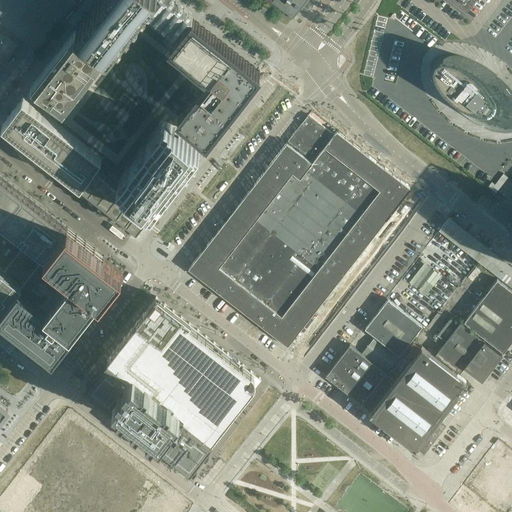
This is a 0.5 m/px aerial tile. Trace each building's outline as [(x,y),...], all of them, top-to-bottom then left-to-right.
[(170,0),(99,0),(77,28),(110,54),(143,11),(144,11),(177,36),(192,16),(170,0)] [(177,115),(208,139),(261,71),(192,16),(177,36),(169,46),(207,76),(177,115)] [(32,86),(64,112),(110,54),(77,28),(32,86)] [(504,82),(501,80),(500,79),(497,76),(493,73),(489,70),(485,67),(481,65),(477,62),(473,60),(468,59),(464,57),(459,56),(454,55),(450,54),(445,55),(440,56),(436,59),(433,62),(431,67),(431,72),(432,77),(434,81),(436,86),(438,90),(441,94),(444,98),(447,101),(450,105),(454,108),(457,111),(461,114),(465,117),(469,120),(473,122),(477,125),(482,127),(486,129),(491,130),(495,132),(500,132),(505,133),(510,132),(511,131),(511,91),(511,90),(507,86),(504,82)] [(102,157),(24,96),(3,123),(82,184),(97,165),(102,157)] [(324,143),(332,133),(309,114),(288,140),(312,159),(324,143)] [(153,208),(201,147),(167,120),(118,182),(97,165),(82,184),(138,228),(153,208)] [(336,181),(361,149),(337,130),(312,162),(336,181)] [(351,192),(336,181),(312,162),(287,142),(263,173),(327,223),(339,208),(351,192)] [(351,192),(376,161),(361,149),(336,181),(351,192)] [(380,189),(392,174),(376,161),(351,192),(368,206),(380,189)] [(327,223),(263,173),(250,190),(299,228),(314,240),(327,223)] [(0,313),(22,285),(4,271),(0,268),(0,224),(25,244),(43,258),(68,227),(0,174),(0,313)] [(398,204),(411,188),(392,174),(380,189),(398,204)] [(386,220),(398,204),(380,189),(368,206),(386,220)] [(262,276),(299,228),(250,190),(212,237),(244,262),(262,276)] [(386,220),(368,206),(351,192),(339,208),(374,236),(386,220)] [(374,236),(339,208),(327,223),(362,250),(374,236)] [(446,236),(456,224),(449,218),(439,230),(446,236)] [(362,250),(327,223),(314,240),(349,267),(362,250)] [(454,242),(464,230),(456,224),(446,236),(454,242)] [(123,270),(68,227),(43,258),(22,285),(0,313),(0,318),(53,359),(53,360),(73,334),(72,333),(99,298),(101,299),(124,271),(123,270)] [(312,315),(349,267),(314,240),(299,228),(262,276),(278,289),(312,315)] [(462,248),(471,236),(464,230),(454,242),(462,248)] [(477,262),(437,232),(419,255),(458,286),(477,262)] [(469,254),(479,241),(471,236),(462,248),(469,254)] [(244,262),(212,237),(201,252),(217,265),(233,277),(244,262)] [(477,260),(487,247),(479,241),(469,254),(477,260)] [(4,271),(22,285),(43,258),(25,244),(4,271)] [(485,266),(494,253),(487,247),(477,260),(485,266)] [(205,281),(217,265),(201,252),(188,268),(205,281)] [(492,272),(502,259),(494,253),(485,266),(492,272)] [(500,278),(510,265),(502,259),(492,272),(500,278)] [(238,307),(262,276),(244,262),(233,277),(220,293),(238,307)] [(416,288),(432,268),(425,262),(409,282),(416,288)] [(220,293),(233,277),(217,265),(205,281),(220,293)] [(507,284),(511,277),(511,267),(510,265),(500,278),(507,284)] [(425,295),(441,275),(434,270),(419,289),(425,295)] [(254,320),(266,304),(278,289),(262,276),(238,307),(254,320)] [(503,352),(511,340),(511,290),(497,278),(464,321),(503,352)] [(312,315),(278,289),(266,304),(281,315),(300,330),(312,315)] [(428,313),(414,302),(411,307),(395,294),(391,298),(421,322),(428,313)] [(108,357),(107,358),(212,440),(213,438),(212,438),(215,434),(216,435),(217,434),(217,433),(217,432),(221,427),(221,428),(222,427),(223,426),(223,425),(223,424),(227,419),(227,420),(228,419),(229,418),(230,417),(229,417),(233,411),(234,412),(234,411),(235,411),(236,410),(235,410),(236,409),(235,409),(239,403),(240,404),(240,403),(241,403),(242,402),(242,401),(241,401),(245,395),(246,396),(246,395),(247,395),(248,394),(248,393),(252,388),(253,387),(253,388),(254,386),(254,385),(258,379),(259,380),(259,379),(260,379),(261,378),(259,377),(258,377),(252,372),(252,371),(251,370),(250,370),(249,370),(244,366),(244,365),(243,364),(242,365),(240,363),(240,362),(238,360),(238,361),(233,358),(233,357),(228,354),(228,353),(229,353),(227,352),(226,352),(223,350),(223,349),(222,348),(221,347),(221,348),(215,344),(216,343),(215,343),(215,342),(214,341),(213,342),(213,341),(212,342),(207,337),(207,336),(206,335),(205,335),(204,335),(199,331),(199,330),(197,328),(197,329),(196,328),(196,329),(191,324),(190,323),(191,323),(189,322),(188,322),(182,318),(183,318),(182,317),(181,316),(180,315),(180,316),(174,312),(175,311),(174,311),(174,310),(173,309),(172,309),(171,310),(166,305),(166,304),(165,303),(164,303),(163,303),(157,299),(158,298),(157,297),(156,296),(155,298),(155,299),(151,304),(150,304),(149,306),(148,307),(149,307),(145,312),(144,312),(143,312),(142,314),(143,314),(142,315),(143,315),(139,320),(138,320),(137,320),(136,322),(137,323),(132,328),(131,328),(130,330),(130,331),(126,336),(125,336),(124,338),(124,339),(121,343),(120,344),(119,344),(117,345),(118,346),(119,346),(118,347),(119,347),(115,352),(115,351),(115,352),(114,352),(113,351),(112,352),(113,353),(112,354),(109,357),(108,357)] [(399,355),(422,325),(388,299),(365,328),(399,355)] [(269,331),(281,315),(266,304),(254,320),(269,331)] [(288,346),(300,330),(281,315),(269,331),(288,346)] [(500,353),(452,315),(434,339),(442,345),(435,354),(459,372),(466,365),(481,377),(500,353)] [(398,356),(374,337),(362,352),(386,371),(398,356)] [(374,363),(350,344),(342,354),(354,364),(366,373),(374,363)] [(445,409),(466,381),(422,346),(371,411),(423,452),(424,453),(446,425),(441,421),(448,411),(445,409)] [(338,385),(354,364),(342,354),(325,375),(338,385)] [(107,358),(86,385),(86,386),(111,405),(112,404),(114,406),(114,407),(119,411),(119,410),(126,415),(125,416),(130,420),(131,419),(137,424),(136,425),(141,429),(142,428),(148,433),(148,434),(153,437),(156,439),(155,439),(157,440),(162,443),(161,444),(162,445),(163,444),(167,448),(168,449),(169,449),(173,452),(172,453),(174,454),(174,453),(179,457),(178,457),(179,458),(180,458),(184,461),(184,462),(185,463),(186,462),(190,465),(189,466),(191,467),(192,466),(195,462),(196,461),(196,460),(199,456),(199,457),(200,455),(203,451),(208,445),(211,441),(212,440),(108,359),(107,358)] [(362,403),(386,372),(374,363),(366,373),(350,394),(362,403)] [(350,394),(366,373),(354,364),(338,385),(350,394)] [(0,399),(0,417),(9,406),(0,399)] [(63,415),(0,495),(0,507),(6,511),(129,511),(133,508),(135,510),(138,506),(144,511),(160,490),(63,415)]
